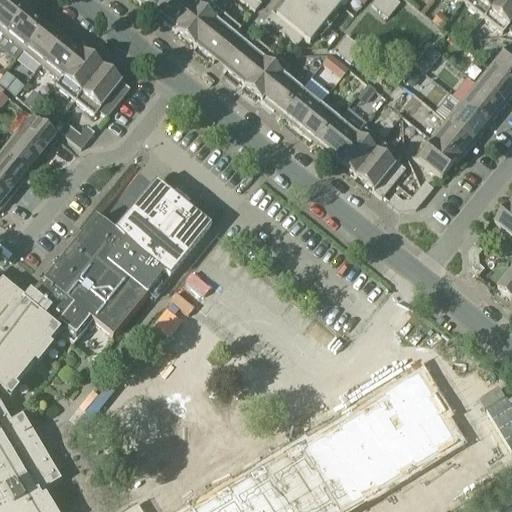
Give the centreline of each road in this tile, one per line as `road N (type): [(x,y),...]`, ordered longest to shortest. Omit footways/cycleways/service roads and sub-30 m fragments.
road 1 (unclassified): [(415,272),(181,83)]
road 2 (residential): [(0,240),(14,250),(93,158),(128,150),(181,83)]
road 3 (residential): [(415,272),(511,156)]
road 4 (unclassified): [(181,83),(77,0)]
road 5 (unclassified): [(511,355),(415,272)]
